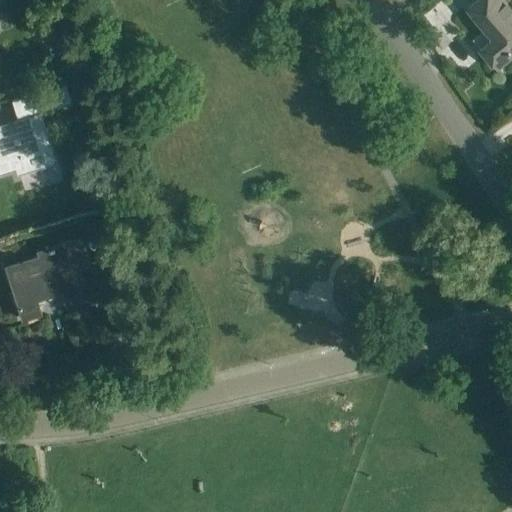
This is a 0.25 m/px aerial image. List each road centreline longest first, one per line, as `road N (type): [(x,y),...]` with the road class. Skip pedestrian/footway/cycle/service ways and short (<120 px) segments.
road 1 (residential): [(0,428),(149,408),(511,309)]
road 2 (residential): [(511,213),(368,0)]
